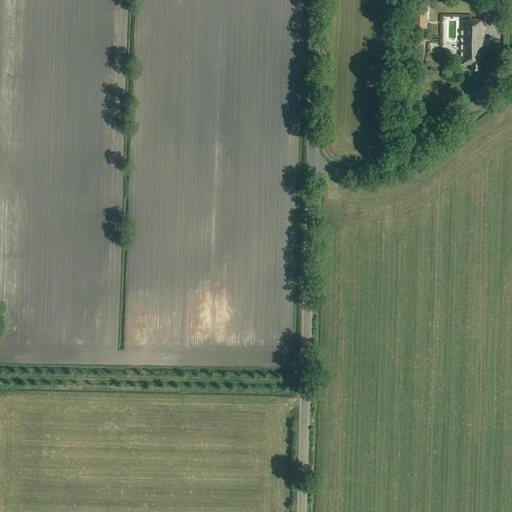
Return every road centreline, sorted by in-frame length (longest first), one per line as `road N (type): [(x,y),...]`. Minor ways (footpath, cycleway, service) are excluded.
road 1 (unclassified): [(302,511),(308,162)]
road 2 (unclassified): [(308,162),(341,182),(386,175),(511,81)]
road 3 (unclassified): [(308,162),(314,0)]
